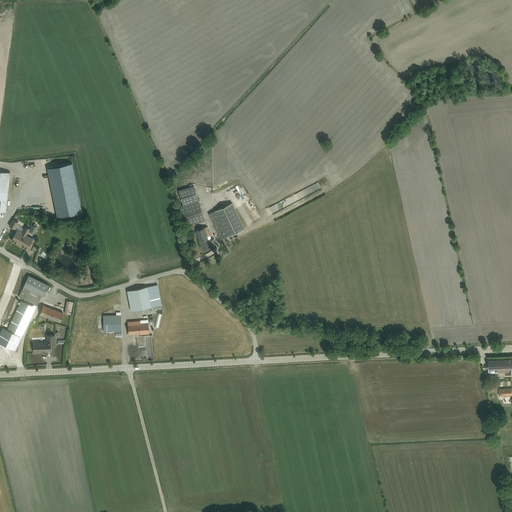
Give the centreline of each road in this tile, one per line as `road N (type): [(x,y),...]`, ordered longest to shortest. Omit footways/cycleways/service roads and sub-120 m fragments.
road 1 (residential): [(0,251),(86,297),(179,271),(245,322),(257,362)]
road 2 (tertiary): [(257,362),(0,376)]
road 3 (tertiary): [(511,347),(257,362)]
